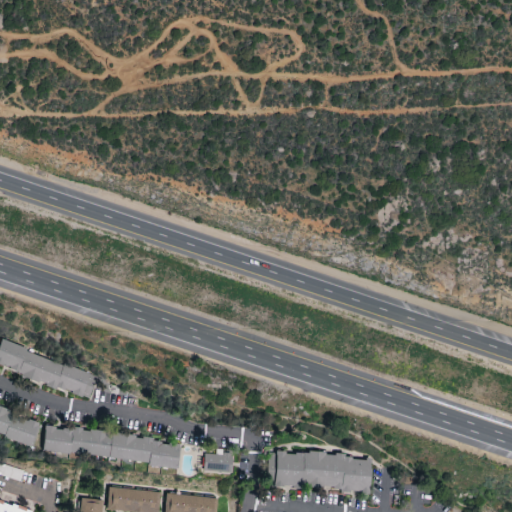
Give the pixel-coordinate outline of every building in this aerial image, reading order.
[(97,375),(0,342),(0,369),(89,399),(97,375)] [(0,434),(34,444),(41,420),(0,407),(0,434)] [(43,451),(177,466),(180,441),(46,427),(43,451)] [(371,493),(373,458),(276,450),(276,456),(268,456),(267,473),(276,474),(276,485),(371,493)] [(204,454),(203,471),(231,472),(232,454),(204,454)] [(107,511),(124,511),(159,511),(160,491),(108,488),(107,511)] [(163,511),(216,511),(218,499),(166,493),(163,511)] [(31,511),(33,508),(0,499),(0,511),(31,511)] [(101,511),(102,499),(79,499),(78,511),(101,511)]
